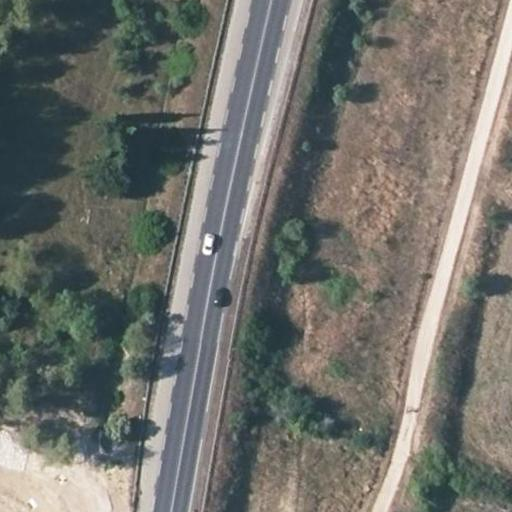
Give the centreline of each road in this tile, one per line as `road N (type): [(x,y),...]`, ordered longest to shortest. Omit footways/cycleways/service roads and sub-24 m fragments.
road 1 (primary): [(244,0),(180,298),(146,511)]
road 2 (track): [(511,24),(383,511)]
road 3 (primary): [(215,252),(247,171),(293,0)]
road 4 (primary): [(170,511),(215,252)]
road 5 (primary): [(215,252),(270,0)]
